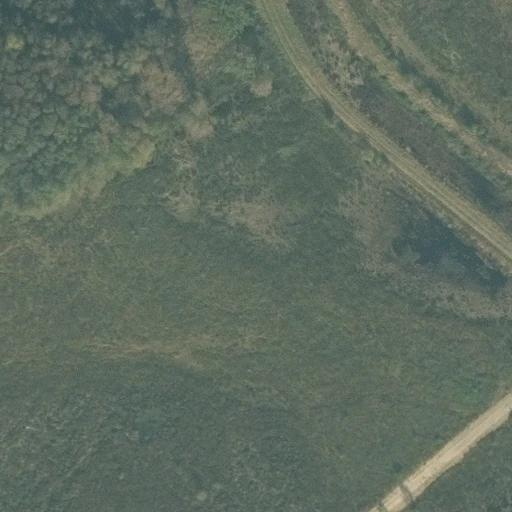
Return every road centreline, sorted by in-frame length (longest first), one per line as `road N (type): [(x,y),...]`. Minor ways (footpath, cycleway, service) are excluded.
road 1 (track): [(275,0),(297,59),(340,108),(511,255)]
road 2 (track): [(379,511),(511,403)]
